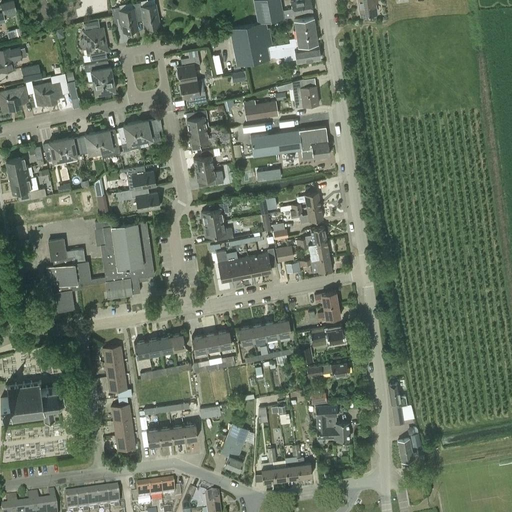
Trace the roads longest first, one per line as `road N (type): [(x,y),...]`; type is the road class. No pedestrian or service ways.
road 1 (unclassified): [(363,275),(325,0)]
road 2 (residential): [(184,310),(172,219),(181,199),(163,94)]
road 3 (unclassified): [(383,479),(363,275)]
road 4 (residential): [(184,310),(363,275)]
road 5 (residential): [(251,498),(173,461),(102,472)]
road 6 (residential): [(102,472),(80,326)]
road 7 (residential): [(0,129),(131,101)]
road 8 (residential): [(163,94),(155,47),(122,53),(131,101)]
